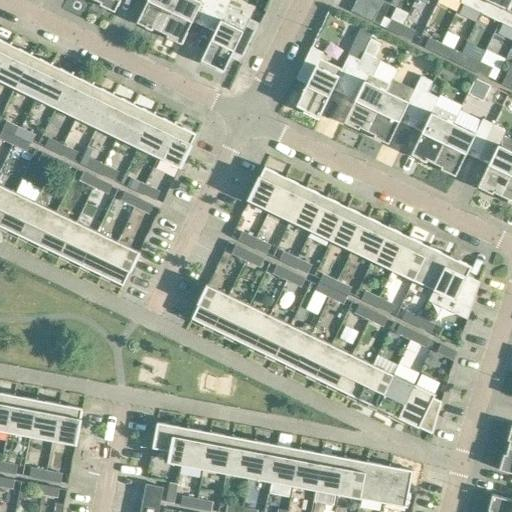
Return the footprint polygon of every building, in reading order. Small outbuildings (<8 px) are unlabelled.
[(120,0),(95,0),(101,3),(100,5),(115,12),(120,0)] [(147,0),(137,23),(152,30),(153,28),(160,31),(175,0),(147,0)] [(197,13),(208,19),(216,0),(175,0),(160,31),(168,35),(167,37),(182,44),(197,13)] [(215,31),(200,62),(215,69),(216,67),(224,71),(231,58),(242,63),(260,25),(260,23),(250,18),(227,7),(230,0),(216,0),(208,19),(219,24),(215,31)] [(356,0),(351,11),(380,25),(391,4),(383,0),(378,11),(356,0)] [(356,0),(378,11),(383,0),(382,0),(356,0)] [(461,3),(480,13),(486,0),(462,0),(462,2),(461,3)] [(486,0),(480,13),(500,22),(510,0),(486,0)] [(511,0),(510,0),(500,22),(511,27),(511,0)] [(391,19),(386,28),(399,34),(403,25),(391,19)] [(415,31),(403,25),(399,34),(411,40),(415,31)] [(429,38),(425,47),(437,53),(441,44),(429,38)] [(0,65),(10,44),(0,39),(0,65)] [(11,42),(10,44),(0,65),(0,81),(14,88),(32,52),(32,51),(31,54),(18,48),(18,50),(11,46),(13,42),(11,42)] [(475,42),(468,56),(480,62),(487,48),(475,42)] [(354,44),(349,54),(361,60),(364,53),(366,49),(354,44)] [(454,49),(441,44),(437,53),(449,59),(454,49)] [(296,79),(307,84),(296,106),(305,110),(304,112),(318,119),(337,81),(348,86),(361,60),(349,54),(342,69),(321,58),(324,52),(312,47),(296,79)] [(480,62),(476,71),(488,77),(492,68),(498,57),(486,51),(480,62)] [(33,52),(32,52),(14,88),(35,98),(53,62),(52,61),(51,64),(39,58),(38,59),(31,56),(33,52)] [(355,99),(344,122),(359,130),(360,127),(367,131),(390,83),(374,75),(381,61),(364,53),(361,60),(348,86),(359,92),(355,99)] [(468,56),(464,65),(476,71),(480,62),(468,56)] [(54,62),(53,62),(35,98),(56,108),(73,71),(72,74),(59,68),(59,69),(52,66),(54,62)] [(442,63),(438,72),(452,79),(457,70),(442,63)] [(74,72),(73,71),(56,108),(77,118),(94,81),(93,81),(92,84),(80,78),(79,79),(72,76),(74,72)] [(511,77),(506,75),(502,84),(511,88),(511,77)] [(387,91),(368,131),(375,135),(374,137),(389,144),(400,121),(404,113),(415,119),(427,92),(428,92),(433,81),(421,76),(415,90),(409,101),(387,91)] [(476,78),(466,99),(478,104),(482,95),(490,99),(496,88),(476,78)] [(95,82),(94,81),(77,118),(97,128),(115,91),(114,91),(113,93),(100,88),(99,89),(92,86),(95,82)] [(115,92),(115,91),(97,128),(118,138),(134,105),(136,102),(135,101),(133,103),(121,98),(120,99),(113,96),(115,92)] [(422,132),(411,155),(426,162),(427,160),(434,163),(454,123),(457,116),(435,106),(439,98),(428,92),(427,92),(415,119),(426,124),(422,132)] [(141,109),(134,105),(118,138),(139,148),(154,115),(156,111),(155,111),(154,113),(142,107),(141,109)] [(161,119),(154,115),(139,148),(159,157),(175,125),(177,121),(176,121),(174,123),(162,117),(161,119)] [(454,123),(434,163),(442,167),(441,169),(456,176),(470,145),(481,151),(494,124),(483,119),(476,133),(454,123)] [(4,127),(3,129),(17,136),(21,128),(7,121),(4,127)] [(494,124),(481,151),(493,156),(478,187),(500,198),(511,172),(511,138),(504,135),(506,130),(494,124)] [(182,129),(175,125),(159,157),(180,167),(182,168),(182,167),(181,166),(196,134),(183,127),(182,129)] [(35,135),(21,128),(17,136),(31,143),(33,141),(35,135)] [(0,134),(0,138),(13,144),(17,136),(3,129),(1,132),(0,134)] [(31,143),(17,136),(13,144),(28,151),(30,146),(31,143)] [(45,146),(59,153),(63,145),(49,138),(45,146)] [(78,152),(63,145),(59,153),(74,160),(78,152)] [(38,160),(53,167),(57,159),(42,152),(38,160)] [(90,158),(86,166),(100,173),(104,165),(90,158)] [(71,166),(57,159),(53,167),(67,174),(71,166)] [(119,172),(104,165),(100,173),(115,180),(119,172)] [(249,201),(269,210),(285,178),(278,175),(278,173),(265,167),(249,199),(248,198),(247,200),(249,201)] [(79,180),(94,187),(98,179),(83,172),(79,180)] [(511,172),(500,198),(511,203),(511,172)] [(287,174),(285,178),(269,210),(290,220),(307,184),(305,188),(298,185),(299,183),(287,177),(288,175),(287,174)] [(131,178),(127,186),(142,193),(145,185),(131,178)] [(112,186),(98,179),(94,187),(108,194),(112,186)] [(0,223),(15,192),(0,184),(0,223)] [(308,185),(307,184),(290,220),(311,230),(328,194),(326,198),(319,195),(320,193),(307,187),(308,185)] [(160,192),(145,185),(142,193),(156,200),(160,192)] [(121,200),(135,206),(139,198),(124,191),(121,200)] [(18,239),(19,239),(37,202),(15,192),(0,223),(0,230),(6,233),(8,229),(19,235),(18,239)] [(329,195),(328,194),(311,230),(332,240),(349,204),(348,204),(346,208),(339,204),(340,203),(328,197),(329,195)] [(153,205),(139,198),(135,206),(149,213),(153,205)] [(57,212),(37,202),(19,239),(27,243),(28,239),(40,245),(38,248),(39,249),(57,212)] [(332,240),(352,250),(370,214),(369,214),(367,218),(360,214),(361,213),(348,207),(349,205),(349,204),(332,240)] [(59,258),(60,259),(78,222),(57,212),(39,249),(47,253),(49,249),(60,255),(59,258)] [(370,214),(352,250),(373,260),(389,227),(390,224),(389,224),(387,228),(380,224),(381,223),(369,217),(370,214)] [(79,268),(80,269),(98,232),(78,222),(60,259),(68,263),(69,259),(81,265),(79,268)] [(402,233),(389,227),(373,260),(393,270),(410,234),(408,238),(401,234),(402,233)] [(242,231),(238,240),(253,246),(257,238),(242,231)] [(100,278),(101,279),(119,242),(98,232),(80,269),(88,273),(90,269),(101,275),(100,278)] [(411,234),(410,234),(393,270),(414,280),(431,244),(430,244),(429,247),(421,244),(422,243),(410,237),(411,234)] [(271,245),(257,238),(253,246),(267,253),(271,245)] [(140,252),(119,242),(101,279),(109,282),(110,279),(122,285),(120,288),(122,289),(139,253),(141,253),(141,252),(140,252)] [(432,244),(431,244),(414,280),(434,290),(451,254),(451,253),(449,257),(442,254),(443,253),(430,247),(432,244)] [(246,260),(250,252),(236,245),(232,253),(246,260)] [(283,251),(279,259),(294,266),(298,258),(283,251)] [(264,259),(250,252),(246,260),(260,267),(264,259)] [(451,254),(434,290),(429,301),(468,319),(480,282),(467,275),(472,266),(458,260),(457,261),(450,258),(452,254),(451,254)] [(312,265),(298,258),(294,266),(308,273),(312,265)] [(273,273),(287,280),(291,272),(277,265),(273,273)] [(305,279),(291,272),(287,280),(301,287),(305,279)] [(320,279),(319,282),(333,289),(337,281),(323,274),(320,279)] [(337,281),(333,289),(348,296),(349,293),(352,288),(337,281)] [(330,297),(333,289),(319,282),(318,285),(315,290),(330,297)] [(229,295),(208,285),(206,284),(206,285),(207,286),(190,322),(191,322),(193,319),(205,324),(203,328),(211,332),(229,295)] [(348,296),(333,289),(330,297),(344,304),(347,299),(348,296)] [(361,299),(376,306),(380,298),(365,291),(361,299)] [(223,338),(231,341),(249,304),(229,295),(211,332),(212,332),(214,329),(225,334),(223,338)] [(394,305),(380,298),(376,306),(390,313),(394,305)] [(244,348),(252,351),(269,314),(249,304),(231,341),(232,342),(234,339),(246,344),(244,348)] [(355,313),(369,319),(373,311),(359,304),(355,313)] [(387,318),(373,311),(369,319),(384,326),(387,318)] [(402,319),(417,326),(421,318),(406,311),(402,319)] [(269,314),(252,351),(253,352),(255,348),(266,354),(265,358),(273,361),(290,324),(269,314)] [(421,318),(417,326),(431,333),(435,324),(421,318)] [(285,367),(294,372),(311,334),(290,324),(273,361),(274,362),(275,358),(287,364),(285,367)] [(396,332),(410,339),(414,331),(400,324),(396,332)] [(425,346),(429,338),(414,331),(410,339),(425,346)] [(332,344),(311,334),(294,372),(296,368),(307,374),(306,377),(314,381),(332,344)] [(326,387),(335,391),(352,354),(332,344),(314,381),(315,382),(316,378),(328,384),(326,387)] [(457,352),(441,344),(437,352),(454,360),(457,352)] [(373,364),(352,354),(335,391),(335,392),(337,388),(348,394),(347,397),(355,401),(373,364)] [(377,354),(374,362),(394,372),(398,365),(377,354)] [(367,407),(376,411),(394,374),(373,364),(355,401),(356,401),(357,398),(369,403),(367,407)] [(394,374),(376,411),(378,408),(390,413),(388,417),(396,421),(414,384),(394,374)] [(436,394),(414,384),(396,421),(405,425),(406,421),(432,434),(442,402),(434,398),(434,397),(435,397),(436,394)] [(0,430),(8,432),(16,392),(15,392),(14,395),(1,392),(0,394),(0,393),(0,430)] [(16,393),(16,392),(8,432),(31,436),(38,397),(37,397),(37,399),(23,397),(23,398),(15,397),(16,393)] [(38,397),(31,436),(53,440),(60,405),(61,401),(59,401),(59,403),(45,401),(45,402),(37,401),(38,397)] [(53,440),(76,445),(78,445),(78,444),(76,443),(83,408),(68,405),(68,407),(60,405),(53,440)] [(180,426),(157,422),(153,448),(169,451),(167,462),(181,464),(189,425),(188,425),(187,429),(179,428),(180,426)] [(189,425),(181,464),(203,469),(211,429),(210,429),(210,433),(202,432),(202,430),(189,428),(189,425)] [(203,469),(226,473),(233,433),(232,438),(224,436),(224,435),(211,432),(212,429),(211,429),(203,469)] [(234,434),(233,433),(226,473),(248,477),(256,438),(255,438),(254,442),(247,440),(247,439),(233,436),(234,434)] [(248,477),(271,481),(278,442),(277,446),(269,445),(269,443),(256,440),(256,438),(248,477)] [(279,442),(278,442),(271,481),(293,486),(301,446),(300,446),(299,450),(291,449),(292,447),(278,445),(279,442)] [(293,486),(316,490),(323,450),(322,450),(322,454),(314,453),(314,451),(301,449),(301,446),(293,486)] [(511,448),(508,447),(506,454),(504,453),(499,469),(511,473),(511,448)] [(324,450),(323,450),(316,490),(338,494),(345,455),(345,454),(344,459),(336,457),(336,456),(323,453),(324,450)] [(338,494),(360,498),(368,459),(367,459),(366,463),(359,461),(359,460),(345,457),(346,455),(345,455),(338,494)] [(368,459),(360,498),(383,502),(390,463),(389,467),(381,466),(381,464),(368,462),(368,459)] [(2,462),(0,471),(16,474),(18,465),(2,462)] [(391,463),(390,463),(383,502),(408,507),(408,506),(406,506),(413,470),(398,467),(398,469),(390,467),(391,463)] [(31,468),(29,476),(45,479),(47,471),(31,468)] [(63,474),(47,471),(45,479),(61,482),(63,474)] [(15,480),(0,477),(0,486),(13,489),(15,480)] [(27,491),(42,494),(44,485),(28,482),(27,491)] [(167,502),(174,504),(178,483),(170,482),(167,502)] [(158,511),(163,487),(146,484),(140,511),(158,511)] [(60,488),(44,485),(42,494),(58,497),(60,488)] [(490,511),(511,511),(511,499),(492,494),(488,510),(490,511)] [(180,505),(196,508),(198,499),(182,496),(180,505)] [(214,502),(198,499),(196,508),(212,511),(214,502)]
